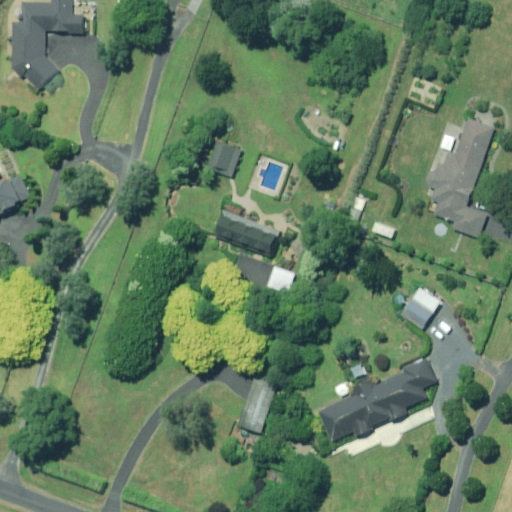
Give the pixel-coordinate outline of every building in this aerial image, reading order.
[(76,3),(76,0),(55,0),(55,5),(27,4),(26,29),(16,29),(15,73),(43,92),(62,71),(57,62),(48,57),(49,34),(86,35),(86,17),(91,17),(92,4),(76,3)] [(497,129),(471,120),(458,156),(452,153),(447,166),(435,162),(427,186),(439,190),(435,200),(442,203),(437,216),(457,224),(455,230),(481,239),(490,215),(469,208),(497,129)] [(241,149),(218,142),(211,166),(234,172),(241,149)] [(0,217),(25,207),(23,204),(35,199),(24,174),(1,184),(0,181),(0,180),(6,177),(0,163),(0,217)] [(283,234),(230,215),(223,235),(275,254),(283,234)] [(443,303),(423,290),(417,300),(438,312),(443,303)] [(435,316),(415,302),(405,317),(425,331),(435,316)] [(355,388),(359,396),(321,414),(334,444),(356,434),(362,445),(377,438),(373,431),(411,413),(409,410),(430,400),(425,390),(440,383),(429,361),(405,372),(406,374),(377,388),(374,380),(355,388)]
